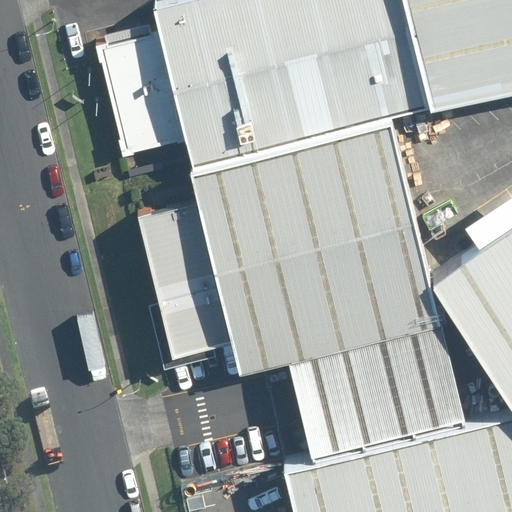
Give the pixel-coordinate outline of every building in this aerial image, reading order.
[(440,97),(418,0),(159,0),(162,18),(98,31),(126,149),(190,132),(197,157),(393,105),(440,97)] [(511,0),(418,0),(440,97),(511,78),(511,0)] [(393,105),(197,157),(243,360),(297,346),(445,310),(434,270),(393,105)] [(511,219),(434,270),(511,385),(511,219)] [(471,410),(445,310),(297,346),(323,448),(471,410)] [(511,511),(511,402),(293,457),(305,511),(511,511)]
